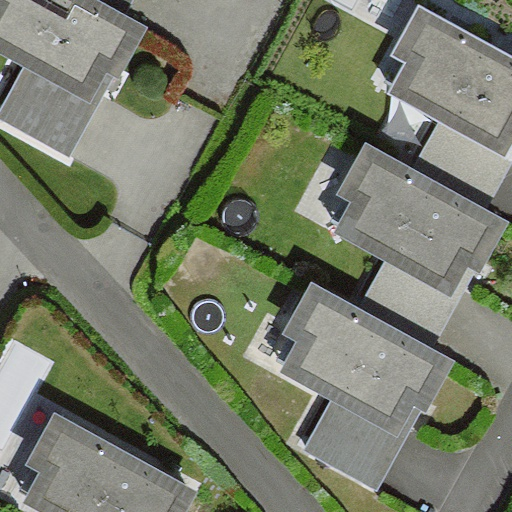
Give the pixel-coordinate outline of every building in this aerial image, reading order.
[(158,29),(106,0),(0,0),(0,49),(26,64),(0,111),(0,119),(68,157),(114,70),(129,79),(158,29)] [(511,55),(428,8),(401,57),(416,65),(397,99),(511,163),(511,55)] [(511,244),(511,222),(376,146),(348,195),(363,203),(344,237),(460,302),(478,269),(493,278),(511,244)] [(468,366),(322,284),(295,333),(309,341),(290,375),(337,401),(307,454),(379,494),(425,407),(440,416),(468,366)] [(199,511),(210,493),(64,411),(37,460),(52,468),(33,502),(50,511),(199,511)]
